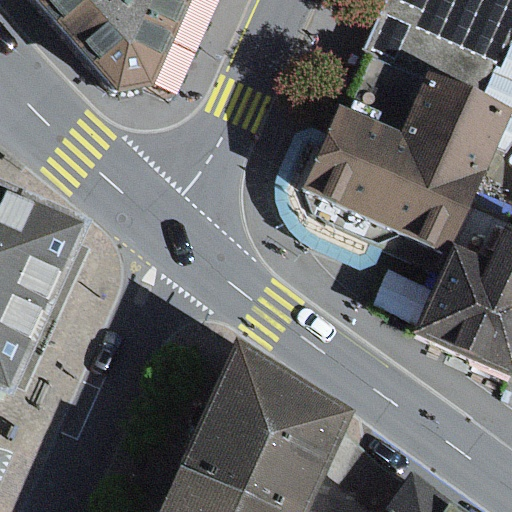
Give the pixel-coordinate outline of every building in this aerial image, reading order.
[(20,0),(106,108),(140,102),(182,0),(20,0)] [(511,0),(383,0),(294,199),(305,224),(434,281),(464,216),(490,153),(501,158),(511,142),(511,0)] [(20,371),(79,240),(0,204),(0,408),(3,410),(20,371)] [(434,281),(405,347),(504,391),(511,373),(511,237),(464,216),(434,281)] [(339,431),(221,358),(154,511),(302,511),(334,441),(339,431)] [(434,511),(334,441),(302,511),(434,511)]
